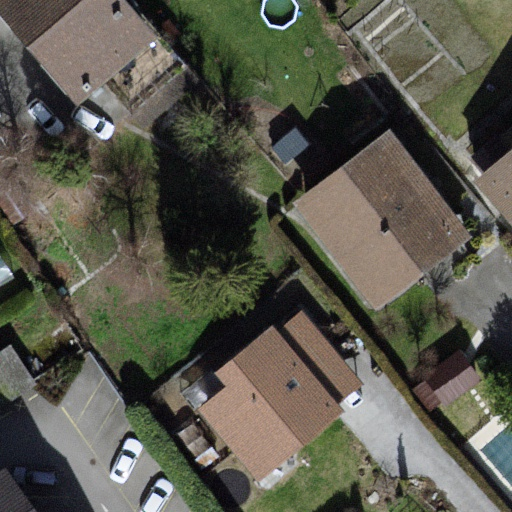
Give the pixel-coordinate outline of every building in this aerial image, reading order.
[(139,0),(0,0),(0,5),(82,106),(169,36),(139,0)] [(394,136),(293,216),(378,322),(479,242),(394,136)] [(511,157),(486,179),(511,209),(511,157)] [(303,318),(199,406),(262,480),(366,391),(303,318)] [(0,511),(42,511),(14,471),(0,479),(0,511)]
